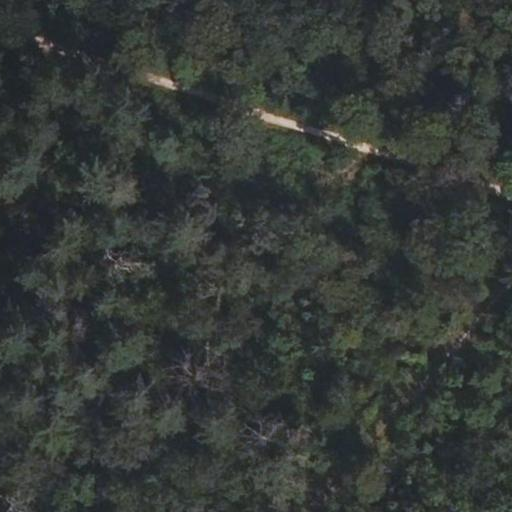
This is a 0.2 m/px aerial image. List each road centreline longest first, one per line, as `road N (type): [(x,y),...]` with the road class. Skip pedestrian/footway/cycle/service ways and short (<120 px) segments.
road 1 (track): [(511,193),(0,36)]
road 2 (track): [(511,273),(311,511)]
